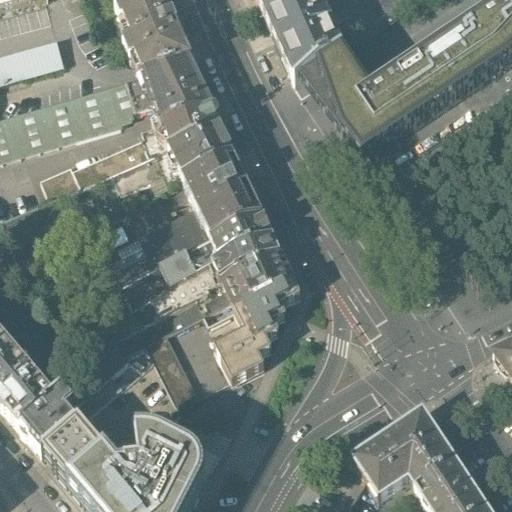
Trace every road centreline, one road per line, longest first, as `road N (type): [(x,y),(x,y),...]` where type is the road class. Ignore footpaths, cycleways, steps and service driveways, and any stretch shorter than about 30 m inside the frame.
road 1 (tertiary): [(209,0),(269,131),(355,272)]
road 2 (tertiary): [(355,272),(310,432)]
road 3 (tertiary): [(432,370),(310,432)]
road 4 (tertiary): [(355,272),(432,370)]
road 5 (residential): [(511,459),(472,405),(432,370)]
